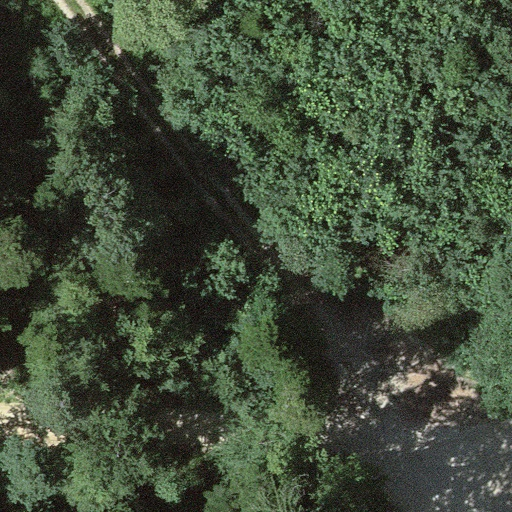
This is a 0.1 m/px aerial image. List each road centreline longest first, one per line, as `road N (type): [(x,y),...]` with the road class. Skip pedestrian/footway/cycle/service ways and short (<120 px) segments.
road 1 (track): [(445,483),(72,0)]
road 2 (track): [(0,428),(163,424),(324,437),(445,483)]
